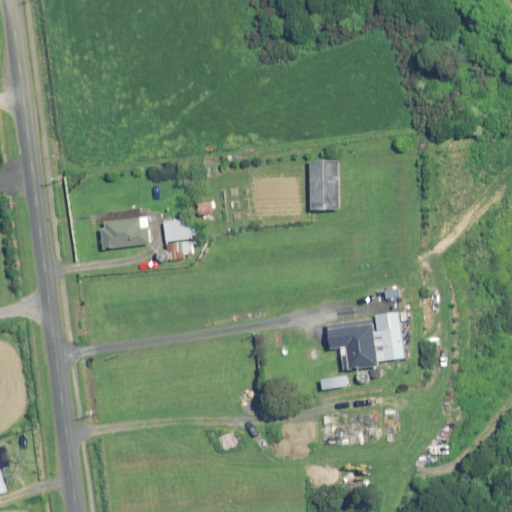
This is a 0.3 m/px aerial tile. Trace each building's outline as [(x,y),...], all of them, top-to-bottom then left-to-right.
[(104,229),(106,249),(154,243),(152,228),(143,229),(142,219),(109,223),(110,229),(104,229)] [(190,219),(166,222),(169,242),(193,239),(190,219)] [(178,251),(160,252),(160,261),(179,260),(178,251)] [(381,332),(377,332),(380,362),(409,359),(404,314),(379,316),(381,332)] [(376,320),(332,325),(335,349),(350,347),(353,370),(381,367),(380,362),(377,332),(376,320)] [(0,495),(10,492),(0,463),(0,495)]
